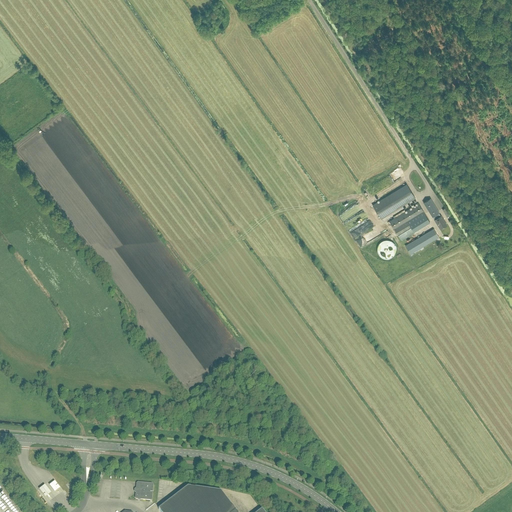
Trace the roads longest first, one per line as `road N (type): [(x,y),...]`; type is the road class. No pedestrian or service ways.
road 1 (track): [(0,141),(167,375)]
road 2 (primary): [(90,445),(227,459),(282,477),(334,511)]
road 3 (unclassified): [(414,164),(309,0)]
